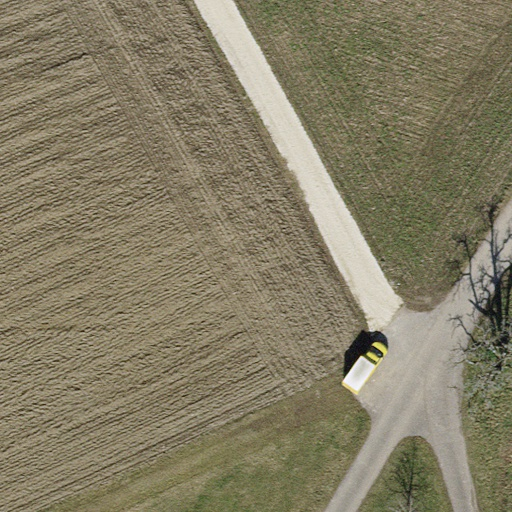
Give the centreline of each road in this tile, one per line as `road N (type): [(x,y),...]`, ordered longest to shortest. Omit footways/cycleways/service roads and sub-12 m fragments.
road 1 (track): [(212,0),(426,373)]
road 2 (track): [(511,240),(333,511)]
road 3 (track): [(136,511),(426,373)]
road 4 (track): [(426,373),(467,511)]
